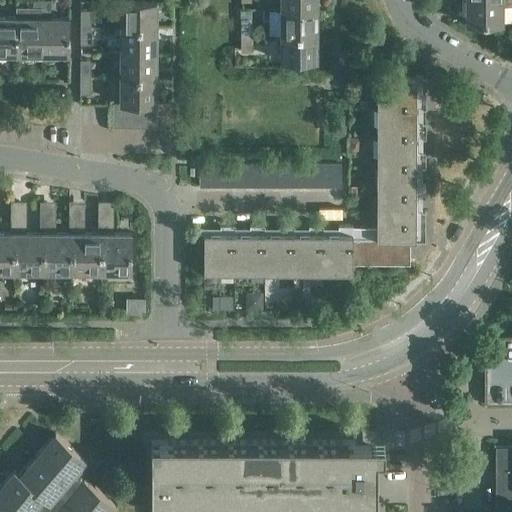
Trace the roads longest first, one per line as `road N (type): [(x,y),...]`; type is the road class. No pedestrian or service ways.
road 1 (tertiary): [(166,367),(329,365),(402,344)]
road 2 (tertiary): [(402,344),(465,283),(511,203)]
road 3 (residential): [(167,201),(132,179),(0,158)]
road 4 (residential): [(167,201),(342,201)]
road 5 (residential): [(166,367),(167,201)]
road 6 (tertiary): [(0,367),(166,367)]
road 7 (residential): [(394,0),(402,16),(511,81)]
road 8 (residential): [(417,473),(418,422),(402,344)]
